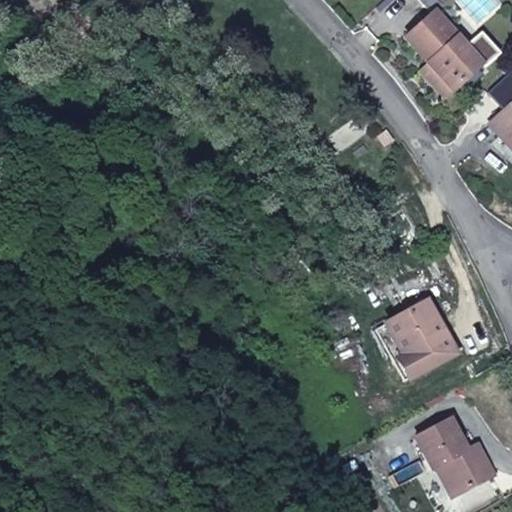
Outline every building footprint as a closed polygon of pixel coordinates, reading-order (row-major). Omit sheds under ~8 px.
[(403,41),(427,66),(451,92),(481,63),(440,19),(454,5),(449,0),(421,0),(434,14),(403,41)] [(451,92),(427,66),(416,76),(441,102),(451,92)] [(511,102),(487,126),(499,139),(503,135),(511,144),(511,102)] [(511,144),(503,135),(499,139),(511,153),(511,144)] [(423,303),(383,326),(401,359),(395,362),(408,382),(454,355),(423,303)] [(401,359),(383,326),(372,332),(403,385),(408,382),(395,362),(401,359)] [(415,440),(433,470),(440,467),(457,497),(493,476),(477,446),(469,451),(451,421),(415,440)] [(440,467),(433,470),(450,501),(457,497),(440,467)]
